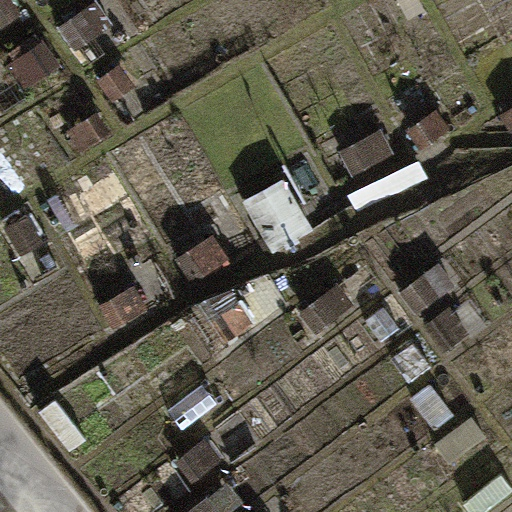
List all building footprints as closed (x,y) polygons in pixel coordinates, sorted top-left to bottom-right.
[(0,34),(23,18),(10,0),(6,0),(0,4),(0,34)] [(424,0),(404,0),(420,26),(435,17),(424,0)] [(511,5),(500,13),(511,32),(511,5)] [(118,32),(101,8),(75,27),(92,50),(118,32)] [(62,66),(44,43),(15,65),(33,88),(62,66)] [(156,78),(137,56),(113,77),(133,99),(156,78)] [(428,87),(404,100),(424,137),(448,124),(428,87)] [(113,138),(99,116),(67,136),(82,158),(113,138)] [(389,133),(350,150),(359,169),(398,152),(389,133)] [(427,165),(353,199),(364,223),(438,190),(427,165)] [(287,180),(247,204),(281,262),(321,238),(287,180)] [(34,218),(11,232),(28,260),(51,246),(34,218)] [(231,262),(215,236),(180,257),(196,283),(231,262)] [(159,246),(122,268),(151,317),(188,295),(159,246)] [(447,268),(409,297),(429,323),(467,295),(447,268)] [(369,305),(349,279),(304,313),(323,339),(369,305)] [(125,289),(101,304),(119,335),(144,320),(125,289)] [(252,327),(241,313),(220,329),(231,343),(252,327)] [(422,344),(397,363),(415,387),(440,368),(422,344)] [(326,402),(305,374),(285,389),(306,416),(326,402)] [(447,386),(423,404),(441,428),(466,410),(447,386)] [(78,393),(47,416),(79,458),(109,435),(78,393)] [(265,448),(246,423),(217,445),(236,470),(265,448)] [(202,447),(172,469),(188,491),(218,469),(202,447)] [(465,506),(470,511),(488,511),(511,492),(511,486),(503,475),(465,506)] [(246,511),(249,510),(233,488),(200,511),(246,511)] [(302,511),(289,495),(280,502),(288,511),(302,511)]
